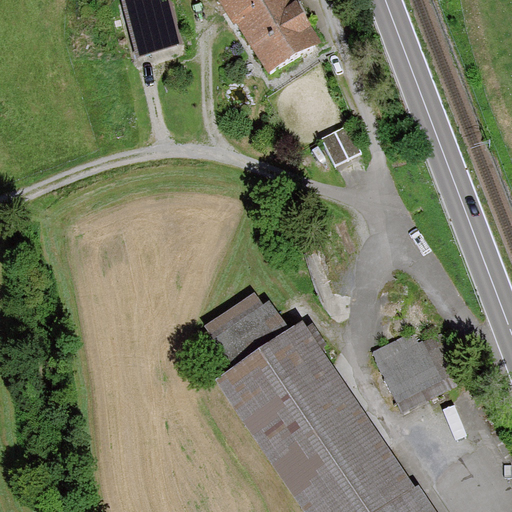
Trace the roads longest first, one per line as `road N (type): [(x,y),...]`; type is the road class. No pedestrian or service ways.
road 1 (track): [(378,205),(258,163),(181,149),(110,159),(40,183)]
road 2 (primary): [(510,326),(384,0)]
road 3 (track): [(465,486),(388,426),(354,350),(378,205)]
road 4 (track): [(326,0),(363,120),(378,205)]
road 5 (unclassified): [(378,205),(451,313),(478,333),(510,326)]
